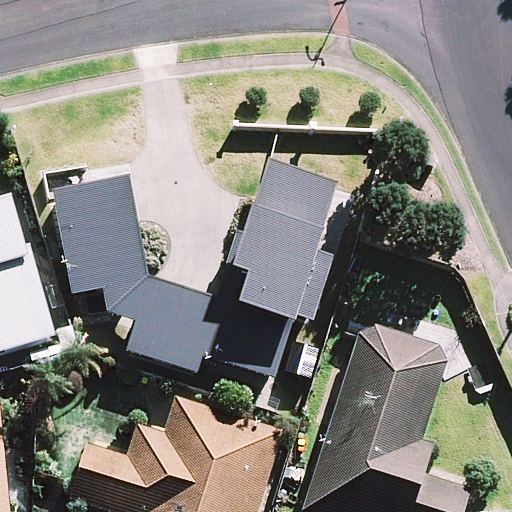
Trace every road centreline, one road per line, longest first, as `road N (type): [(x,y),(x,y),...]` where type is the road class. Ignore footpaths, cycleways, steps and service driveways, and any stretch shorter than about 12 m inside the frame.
road 1 (residential): [(477,5),(187,14),(80,0)]
road 2 (residential): [(477,5),(511,130)]
